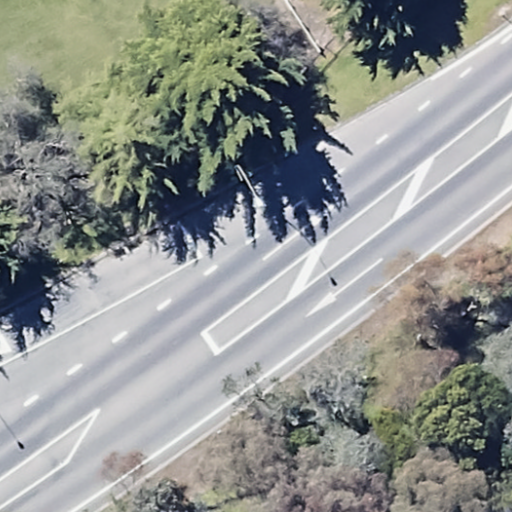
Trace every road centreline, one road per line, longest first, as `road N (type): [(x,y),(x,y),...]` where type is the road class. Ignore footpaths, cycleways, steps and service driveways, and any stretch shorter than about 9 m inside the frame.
road 1 (unclassified): [(57,313),(511,51)]
road 2 (trunk): [(121,404),(511,107)]
road 3 (trunk): [(0,487),(121,404)]
